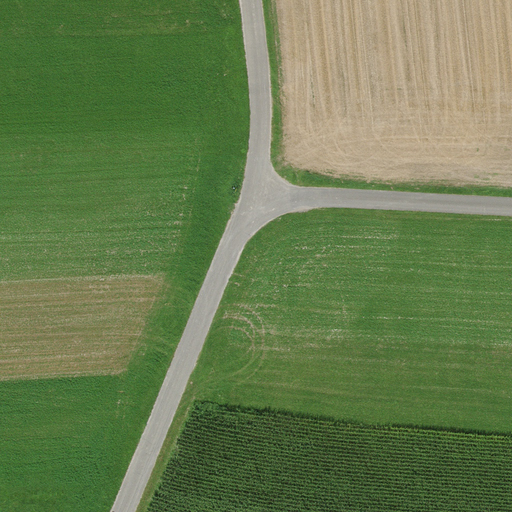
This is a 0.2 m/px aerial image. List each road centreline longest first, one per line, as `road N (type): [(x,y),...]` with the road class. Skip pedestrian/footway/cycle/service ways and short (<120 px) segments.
road 1 (unclassified): [(511,206),(313,196),(275,208),(241,232),(123,511)]
road 2 (track): [(251,0),(264,110),(241,232)]
